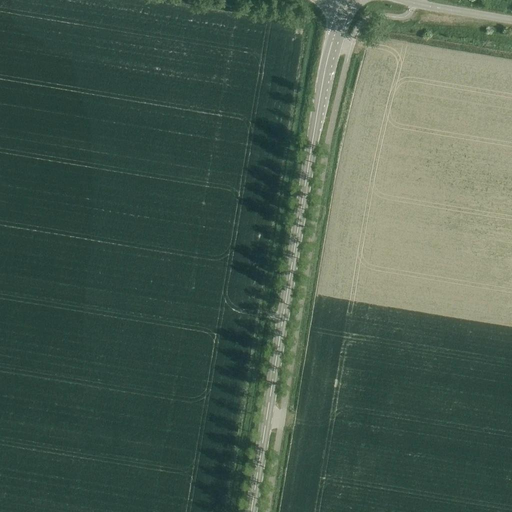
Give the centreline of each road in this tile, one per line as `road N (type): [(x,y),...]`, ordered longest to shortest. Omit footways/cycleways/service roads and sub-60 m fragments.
road 1 (track): [(223,511),(310,0)]
road 2 (tertiary): [(249,511),(319,98),(346,3)]
